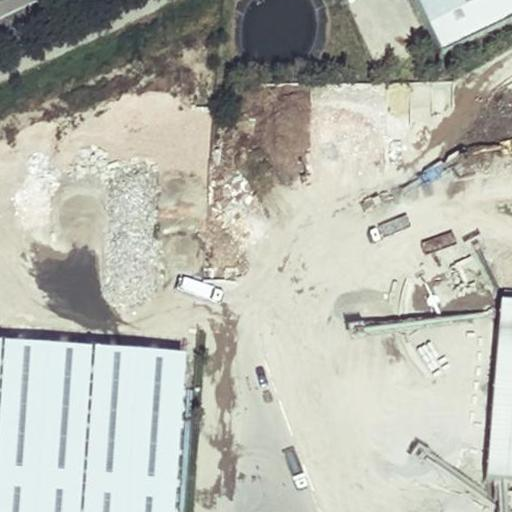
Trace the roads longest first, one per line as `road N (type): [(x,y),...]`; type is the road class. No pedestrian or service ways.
road 1 (unknown): [(241,292),(109,288),(77,295),(58,320),(56,353),(72,511)]
road 2 (unknown): [(241,292),(276,214),(345,184),(442,187)]
road 3 (unknown): [(442,187),(466,106),(487,77),(511,62)]
road 4 (unknown): [(253,434),(241,292)]
